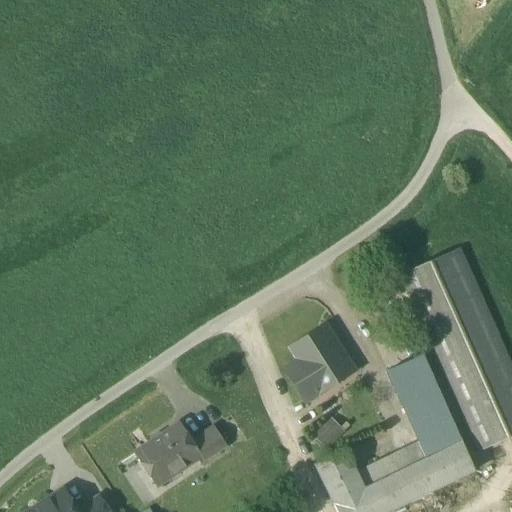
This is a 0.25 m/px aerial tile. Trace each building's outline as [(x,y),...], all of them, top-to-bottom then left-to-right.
[(400,276),(479,453),(511,437),(511,370),(498,338),(458,249),(400,276)] [(287,370),(305,400),(350,372),(323,330),(294,349),(302,361),(287,370)] [(387,373),(420,443),(428,459),(392,476),(405,505),(474,472),(452,423),(422,357),(387,373)] [(312,436),(325,450),(345,431),(332,417),(312,436)] [(134,454),(156,487),(197,459),(198,459),(189,445),(192,443),(191,442),(179,425),(134,454)] [(197,459),(200,464),(226,447),(213,427),(191,442),(192,443),(189,445),(198,459),(197,459)] [(364,490),(392,476),(428,459),(420,443),(356,473),(364,490)] [(336,511),(390,511),(405,505),(392,476),(364,490),(356,473),(345,451),(314,466),(336,511)] [(62,492),(52,498),(61,511),(62,511),(69,511),(74,509),(62,492)] [(109,511),(100,497),(76,511),(109,511)] [(75,511),(74,509),(69,511),(62,511),(61,511),(52,498),(30,511),(75,511)]
